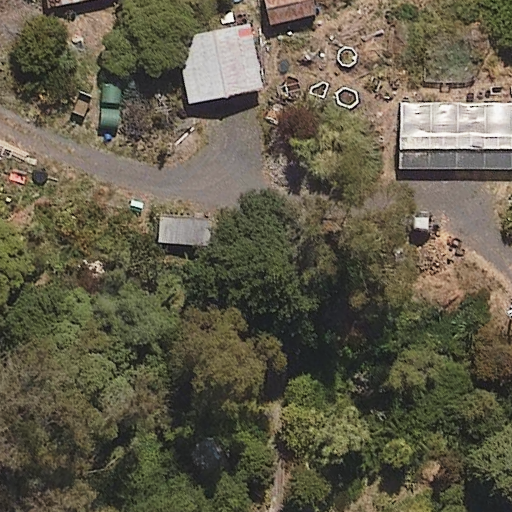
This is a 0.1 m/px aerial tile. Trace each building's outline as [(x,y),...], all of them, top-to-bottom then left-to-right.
[(45,0),(47,9),(88,0),(45,0)] [(265,0),(270,23),(317,13),(314,0),(265,0)] [(194,100),(264,87),(252,22),(182,35),(194,100)] [(511,167),(511,100),(402,100),(401,166),(511,167)] [(211,243),(211,218),(161,216),(160,242),(211,243)] [(203,482),(232,467),(210,425),(181,440),(203,482)]
